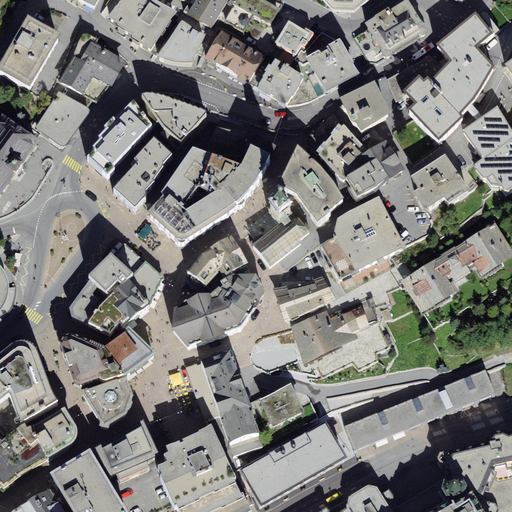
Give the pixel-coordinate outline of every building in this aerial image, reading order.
[(97,0),(75,0),(93,9),(97,0)] [(150,53),(175,13),(152,0),(124,0),(110,21),(150,53)] [(196,0),(187,15),(210,29),(226,0),(196,0)] [(280,9),(263,0),(234,0),(232,5),(234,6),(225,22),(245,32),(254,16),(271,25),(280,9)] [(370,0),(322,0),(333,13),(355,14),(370,0)] [(362,42),(355,46),(362,58),(369,55),(372,59),(372,63),(375,66),(379,67),(382,64),(383,62),(421,38),(424,38),(426,37),(429,33),(428,29),(426,25),(422,24),(408,6),(358,35),(362,42)] [(425,88),(420,83),(406,97),(417,108),(411,114),(440,146),(465,121),(465,115),(476,106),(491,72),(476,53),(498,32),(485,13),(438,50),(442,56),(451,66),(432,86),(430,84),(425,88)] [(313,36),(288,22),(274,46),(299,60),(313,36)] [(175,66),(190,65),(207,39),(182,23),(157,61),(165,64),(175,66)] [(28,26),(0,72),(0,79),(29,96),(60,45),(28,26)] [(263,56),(221,34),(206,62),(248,85),(263,56)] [(343,43),(308,62),(314,75),(327,95),(363,75),(343,43)] [(125,66),(91,47),(81,64),(74,60),(60,84),(82,97),(92,78),(112,89),(125,66)] [(451,66),(442,56),(438,60),(433,54),(390,82),(401,101),(406,97),(420,83),(425,88),(430,84),(432,86),(451,66)] [(303,78),(275,62),(257,92),(286,108),(303,78)] [(327,95),(314,75),(303,78),(286,108),(298,106),(312,102),(321,99),(327,95)] [(375,89),(340,107),(358,141),(391,121),(375,89)] [(87,114),(58,95),(34,131),(59,148),(63,150),(87,114)] [(162,130),(183,147),(206,120),(206,117),(204,115),(163,100),(153,99),(146,99),(142,101),(150,113),(162,130)] [(103,134),(106,137),(98,145),(100,147),(93,154),(95,156),(87,164),(94,171),(106,183),(108,184),(116,176),(113,173),(152,133),(139,114),(134,107),(115,126),(114,124),(103,134)] [(326,120),(303,148),(339,181),(342,185),(345,184),(366,171),(359,161),(370,155),(358,141),(340,107),(330,116),(326,120)] [(511,131),(496,111),(462,135),(482,164),(475,169),(475,173),(483,184),(488,185),(492,182),(503,198),(508,200),(511,197),(511,131)] [(1,117),(0,118),(0,196),(38,144),(1,117)] [(215,130),(196,159),(241,176),(251,156),(258,160),(266,143),(248,135),(246,137),(215,130)] [(370,155),(359,161),(366,171),(345,184),(357,203),(390,185),(401,177),(403,170),(386,144),(370,155)] [(132,213),(149,195),(163,174),(163,171),(171,163),(154,146),(134,167),(138,170),(114,196),(126,207),(132,213)] [(329,218),(344,205),(333,189),(298,153),(278,194),(297,203),(317,231),(330,219),(329,218)] [(248,202),(257,191),(263,179),(270,165),(258,160),(251,156),(241,176),(220,197),(222,199),(236,213),(242,208),(248,202)] [(162,203),(165,205),(187,222),(222,199),(220,197),(241,176),(196,159),(193,157),(162,203)] [(445,160),(411,183),(419,195),(414,198),(422,213),(426,214),(431,215),(444,206),(448,211),(470,196),(445,160)] [(222,199),(187,222),(185,223),(197,239),(236,213),(222,199)] [(349,216),(338,224),(333,240),(320,248),(330,266),(340,285),(350,279),(352,281),(400,255),(404,257),(407,249),(403,247),(379,200),(349,216)] [(187,222),(165,205),(150,221),(167,235),(179,246),(185,246),(197,239),(185,223),(187,222)] [(281,205),(268,216),(281,231),(294,220),(281,205)] [(253,250),(270,272),(302,246),(300,244),(311,235),(311,231),(301,220),(294,220),(281,231),(268,216),(265,213),(246,229),(259,245),(253,250)] [(511,253),(495,224),(402,284),(422,318),(453,300),(452,297),(461,293),(455,285),(474,272),(482,280),(511,260),(511,253)] [(187,309),(211,302),(223,292),(220,289),(234,280),(255,281),(248,268),(232,241),(210,253),(202,259),(188,278),(177,309),(174,318),(188,313),(187,309)] [(125,245),(110,261),(132,280),(146,265),(125,245)] [(22,255),(15,254),(13,267),(19,268),(22,255)] [(132,280),(110,261),(88,284),(109,303),(99,313),(88,329),(109,338),(119,328),(122,331),(130,325),(149,310),(152,305),(161,286),(164,281),(146,265),(132,280)] [(0,313),(4,308),(8,299),(9,289),(7,280),(3,272),(0,269),(0,313)] [(188,313),(174,318),(172,338),(186,354),(199,350),(200,351),(225,342),(224,340),(241,333),(257,306),(260,308),(264,302),(265,298),(264,294),(255,281),(234,280),(220,289),(223,292),(211,302),(187,309),(188,313)] [(322,280),(273,292),(279,312),(285,327),(335,303),(322,280)] [(109,303),(88,284),(69,312),(71,322),(88,329),(99,313),(109,303)] [(369,326),(379,324),(376,314),(371,315),(367,303),(364,304),(369,326)] [(361,309),(342,317),(351,336),(369,329),(361,309)] [(331,320),(328,315),(291,330),(304,367),(315,363),(355,342),(351,336),(342,317),(341,315),(331,320)] [(405,318),(394,325),(402,337),(413,331),(405,318)] [(355,342),(315,363),(323,379),(355,364),(360,373),(379,364),(375,355),(390,348),(378,325),(369,329),(351,336),(355,342)] [(129,333),(104,354),(124,383),(137,375),(157,361),(129,333)] [(72,339),(61,341),(59,344),(57,347),(73,389),(77,391),(80,393),(99,386),(100,387),(102,389),(104,389),(106,389),(124,383),(109,362),(104,354),(72,339)] [(0,408),(12,399),(21,430),(23,429),(32,424),(57,408),(52,399),(38,358),(35,353),(30,349),(25,348),(19,347),(13,350),(0,360),(0,408)] [(217,419),(233,460),(263,449),(233,366),(229,354),(186,369),(191,382),(202,412),(206,423),(217,419)] [(485,374),(346,430),(353,446),(356,455),(365,451),(383,444),(399,437),(416,430),(431,423),(451,415),(467,408),(488,400),(494,397),(485,374)] [(126,385),(80,398),(100,430),(99,434),(109,436),(110,431),(127,421),(129,416),(131,415),(133,409),(132,407),(133,403),(126,385)] [(290,387),(259,403),(273,429),(303,415),(290,387)] [(0,446),(2,449),(21,433),(25,431),(23,429),(21,430),(12,399),(0,408),(0,446)] [(0,446),(0,493),(4,497),(22,483),(40,472),(47,468),(66,456),(72,452),(75,449),(78,444),(78,439),(76,434),(65,417),(63,418),(29,437),(25,431),(21,433),(2,449),(0,446)] [(144,427),(94,455),(110,484),(112,483),(118,480),(120,485),(147,473),(143,465),(153,460),(150,453),(155,451),(144,427)] [(247,511),(247,510),(228,469),(211,433),(165,454),(168,462),(163,464),(167,471),(158,475),(162,484),(160,485),(170,507),(172,511),(247,511)] [(452,485),(461,487),(467,495),(464,506),(473,506),(477,511),(511,511),(511,443),(509,445),(503,442),(494,444),(489,453),(454,462),(453,464),(444,460),(440,461),(438,466),(441,470),(449,474),(448,477),(452,485)] [(121,511),(90,459),(50,483),(55,492),(66,511),(121,511)] [(461,487),(452,485),(444,490),(442,500),(448,508),(456,510),(464,506),(467,495),(461,487)] [(477,511),(473,506),(464,506),(456,510),(448,508),(449,511),(389,511),(378,492),(368,490),(348,501),(347,509),(348,511),(347,511),(477,511)] [(59,511),(49,495),(20,511),(59,511)]
